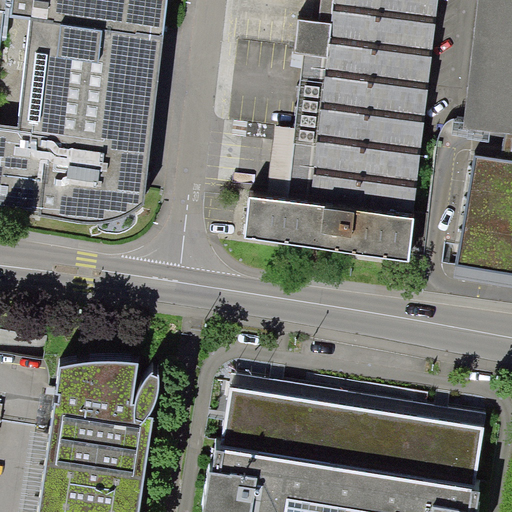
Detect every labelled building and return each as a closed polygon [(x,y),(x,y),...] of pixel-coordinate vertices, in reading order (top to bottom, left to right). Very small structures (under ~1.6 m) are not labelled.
[(0,0),(0,194),(37,199),(35,209),(80,217),(98,217),(117,212),(132,205),(141,197),(163,0),(0,0)] [(250,197),(245,240),(407,260),(439,0),(321,0),(319,22),(299,19),(295,52),(305,53),(293,144),(313,147),(306,204),(250,197)] [(511,0),(478,0),(464,127),(506,132),(511,132),(511,0)] [(511,132),(506,132),(501,160),(511,161),(511,132)] [(511,161),(501,160),(475,155),(456,275),(511,284),(511,161)] [(134,511),(151,389),(155,379),(156,361),(148,357),(137,372),(135,381),(133,381),(137,350),(110,347),(83,348),(56,354),(34,511),(134,511)] [(466,511),(484,414),(226,369),(200,511),(466,511)]
